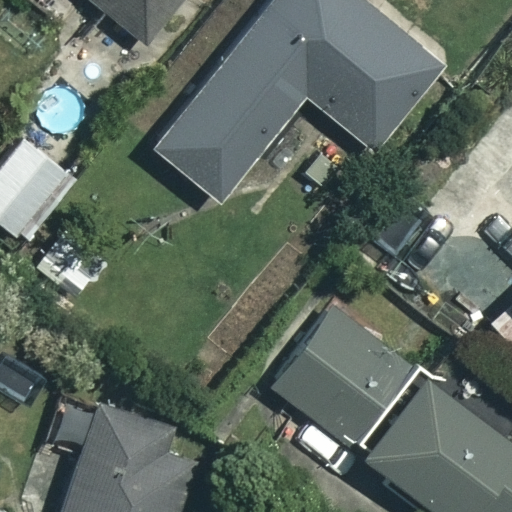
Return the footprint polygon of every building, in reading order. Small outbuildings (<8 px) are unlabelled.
[(98,0),(140,35),(169,0),(98,0)] [(434,67),(365,0),(267,0),(145,126),(202,182),(298,83),(360,143),(434,67)] [(70,174),(19,131),(0,153),(0,219),(18,235),(70,174)] [(511,511),(511,433),(327,284),(262,365),(443,511),(458,511),(464,505),(472,511),(511,511)] [(511,294),(479,327),(511,360),(511,294)] [(167,511),(194,430),(88,395),(49,511),(167,511)]
